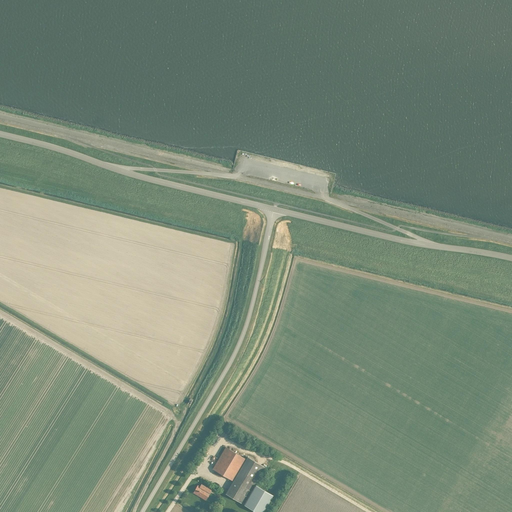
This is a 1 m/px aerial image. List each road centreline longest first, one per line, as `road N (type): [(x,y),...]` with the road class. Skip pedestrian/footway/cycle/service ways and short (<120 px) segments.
road 1 (unclassified): [(141,511),(241,333),(274,209)]
road 2 (tertiary): [(274,209),(0,134)]
road 3 (tertiary): [(511,257),(274,209)]
